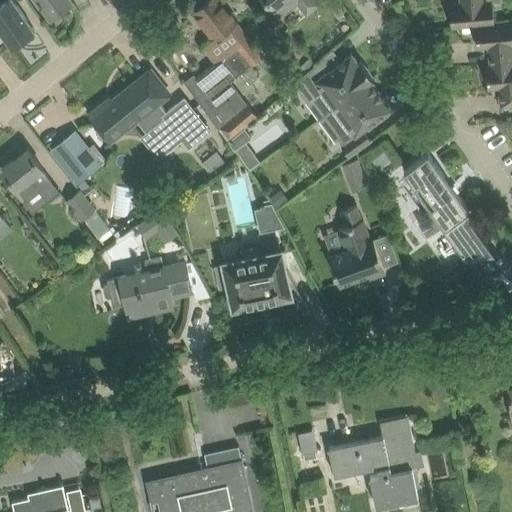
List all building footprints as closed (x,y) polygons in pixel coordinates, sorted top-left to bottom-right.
[(14,0),(0,0),(0,28),(12,46),(22,39),(25,40),(32,35),(33,31),(35,30),(14,0)] [(37,0),(51,17),(72,1),(71,0),(37,0)] [(186,79),(184,80),(188,84),(192,90),(229,140),(257,116),(247,103),(237,111),(227,98),(236,91),(230,83),(239,75),(243,80),(250,83),(257,76),(257,69),(252,64),(263,55),(234,20),(236,19),(228,10),(219,0),(208,0),(194,12),(207,28),(215,37),(227,52),(216,62),(196,78),(193,73),(186,79)] [(267,0),(280,15),(281,14),(278,10),(290,0),(296,0),(307,13),(320,3),(319,2),(317,3),(314,0),(267,0)] [(495,22),(495,21),(493,0),(460,0),(461,2),(450,3),(452,27),(476,24),(476,23),(495,22)] [(511,19),(495,21),(495,22),(476,23),(476,24),(478,47),(489,46),(490,64),(491,64),(511,62),(511,19)] [(319,119),(332,110),(375,79),(372,75),(370,71),(367,67),(364,64),(361,60),(359,61),(352,52),(335,65),(326,55),(294,83),(302,93),(305,91),(310,98),(314,99),(325,91),(335,106),(319,118),(319,119)] [(511,62),(491,64),(490,64),(486,64),(489,88),(499,87),(501,106),(511,104),(511,62)] [(106,101),(90,113),(111,139),(137,118),(148,133),(154,128),(169,148),(183,137),(189,146),(210,129),(209,128),(202,134),(188,116),(195,110),(185,98),(167,111),(159,101),(170,92),(152,70),(109,104),(106,101)] [(375,79),(332,110),(347,131),(338,137),(343,144),(342,145),(350,155),(372,139),(365,130),(370,126),(369,124),(392,107),(373,80),(375,79)] [(230,141),(236,149),(253,136),(246,127),(230,141)] [(76,131),(53,148),(78,180),(105,159),(96,147),(92,151),(76,131)] [(40,190),(47,200),(59,191),(27,149),(1,169),(26,201),(40,190)] [(452,262),(463,254),(467,259),(495,252),(466,211),(470,208),(429,152),(405,170),(416,185),(417,184),(417,183),(420,181),(436,203),(433,205),(431,206),(433,208),(414,222),(445,264),(452,262)] [(345,164),(355,189),(367,185),(358,160),(345,164)] [(80,190),(66,201),(80,220),(84,217),(100,237),(110,229),(94,209),(80,190)] [(272,202),(271,203),(276,228),(285,226),(272,202)] [(363,218),(357,204),(342,210),(347,224),(340,227),(347,248),(330,254),(341,284),(369,273),(371,277),(387,271),(374,238),(371,239),(364,218),(363,218)] [(137,223),(147,238),(159,230),(166,242),(180,234),(163,207),(137,223)] [(0,233),(2,236),(11,229),(0,215),(0,233)] [(293,293),(283,247),(263,252),(261,243),(243,247),(245,256),(224,260),(234,306),(256,301),(256,302),(271,299),(271,298),(293,293)] [(104,283),(102,286),(102,287),(104,296),(107,298),(110,297),(112,307),(125,304),(125,306),(142,302),(144,312),(146,311),(145,308),(157,306),(158,309),(172,305),(170,296),(191,291),(185,261),(163,266),(163,264),(161,256),(145,260),(147,267),(119,274),(120,276),(109,278),(109,282),(104,283)] [(418,490),(413,466),(411,455),(417,454),(411,427),(383,432),(384,435),(330,446),(335,471),(377,462),(379,473),(371,475),(376,499),(418,490)] [(316,429),(301,430),(303,451),(319,449),(316,429)] [(163,476),(149,479),(150,486),(152,502),(153,502),(153,501),(158,500),(160,511),(254,511),(244,464),(239,445),(205,453),(210,475),(202,477),(201,472),(202,472),(202,471),(163,476)] [(68,511),(67,504),(63,485),(37,491),(39,501),(31,503),(30,498),(12,501),(14,511),(68,511)]
